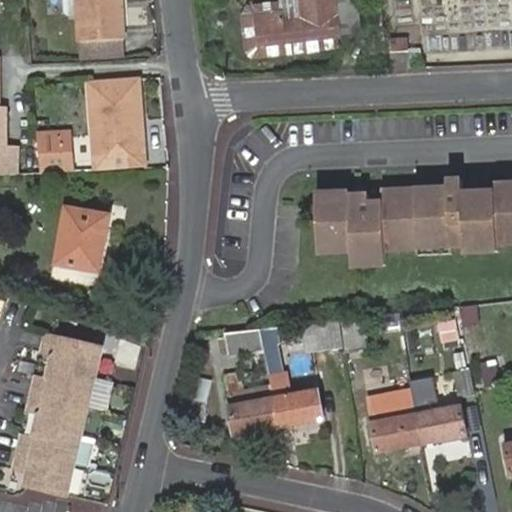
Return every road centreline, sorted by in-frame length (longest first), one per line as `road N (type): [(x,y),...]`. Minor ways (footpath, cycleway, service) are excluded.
road 1 (residential): [(195,95),(190,289),(158,457)]
road 2 (residential): [(195,95),(511,82)]
road 3 (residential): [(376,511),(158,457)]
